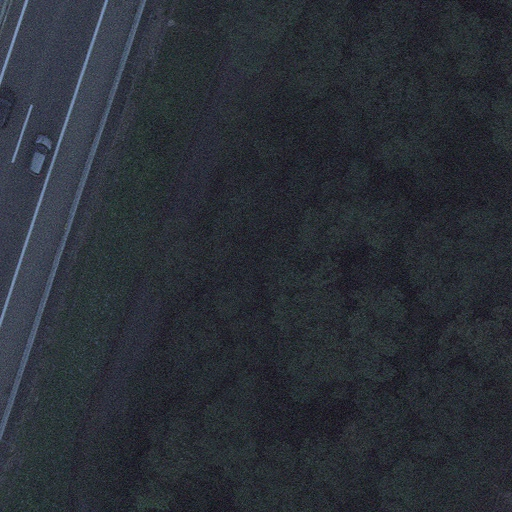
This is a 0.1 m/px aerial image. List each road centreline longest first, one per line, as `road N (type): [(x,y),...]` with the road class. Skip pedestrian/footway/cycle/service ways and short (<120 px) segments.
road 1 (track): [(84,511),(100,420),(265,0)]
road 2 (motorway): [(0,199),(64,0)]
